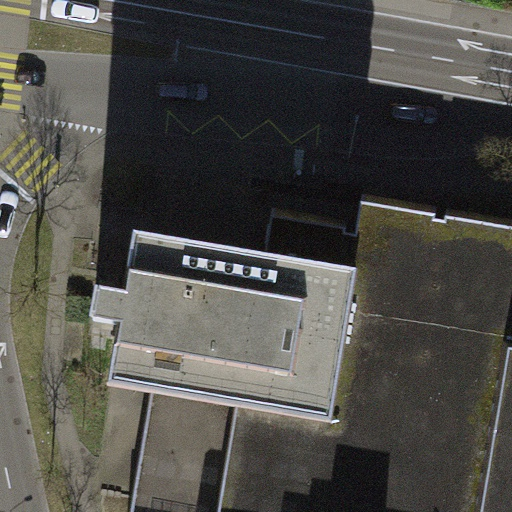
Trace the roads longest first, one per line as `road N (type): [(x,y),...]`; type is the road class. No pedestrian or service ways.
road 1 (secondary): [(84,90),(300,99),(399,85)]
road 2 (secondary): [(399,85),(304,44),(98,0)]
road 3 (secondary): [(0,202),(84,90)]
